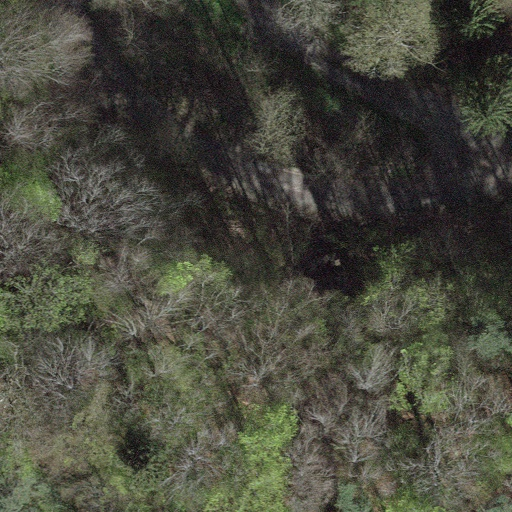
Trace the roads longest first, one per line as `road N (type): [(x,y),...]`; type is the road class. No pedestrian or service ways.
road 1 (track): [(67,0),(122,95),(183,151),(305,189),(419,188),(511,164)]
road 2 (track): [(248,0),(351,84),(511,147)]
